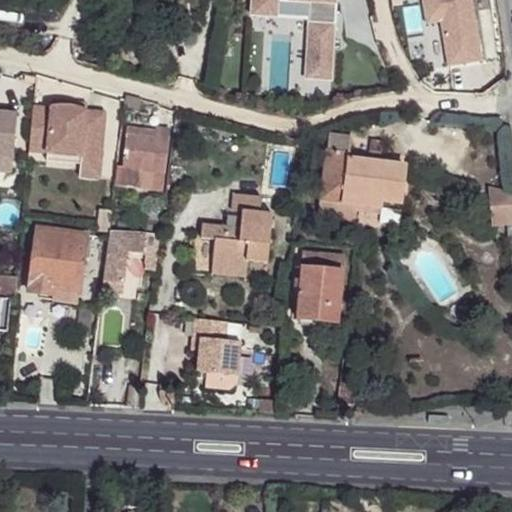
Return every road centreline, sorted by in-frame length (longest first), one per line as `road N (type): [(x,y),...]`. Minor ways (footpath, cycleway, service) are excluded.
road 1 (secondary): [(0,455),(511,477)]
road 2 (secondary): [(511,445),(0,424)]
